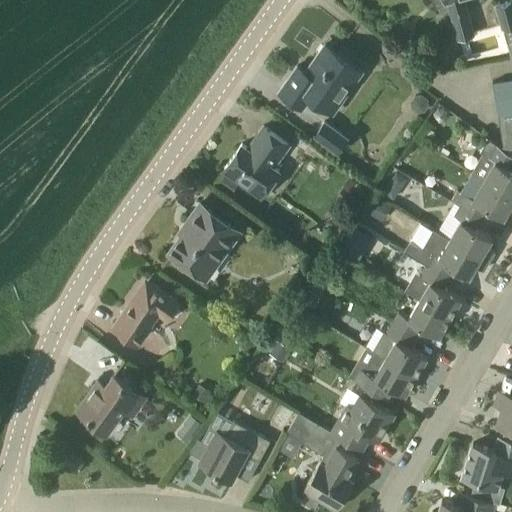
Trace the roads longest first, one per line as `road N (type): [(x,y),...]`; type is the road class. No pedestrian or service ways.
road 1 (tertiary): [(0,490),(48,347),(77,290),(281,0)]
road 2 (unclassified): [(388,511),(511,295)]
